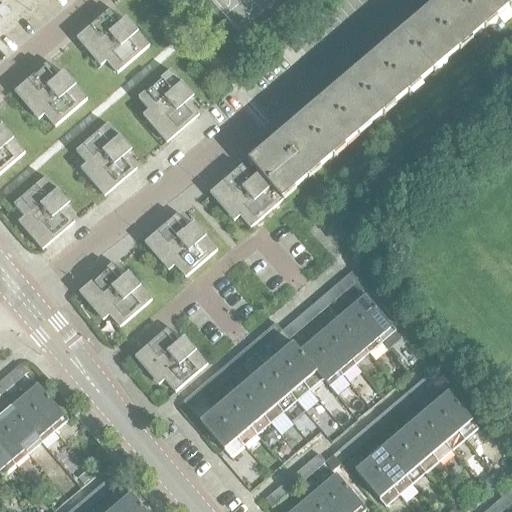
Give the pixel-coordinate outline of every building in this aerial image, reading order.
[(510,7),(511,6),(511,4),(511,0),(438,0),(248,162),(259,175),(283,200),(307,180),(308,181),(309,180),(308,179),(332,158),(333,159),(334,159),(333,157),(357,137),(359,138),(360,137),(358,136),(383,115),(384,117),(385,116),(384,114),(408,94),(409,95),(410,94),(409,93),(433,72),(434,74),(436,72),(434,71),(459,50),(460,52),(461,51),(460,50),(484,29),(485,30),(486,29),(485,28),(509,8),(510,9),(511,8),(510,7)] [(11,12),(4,5),(0,8),(0,14),(3,19),(11,12)] [(120,26),(109,13),(77,41),(101,69),(107,63),(118,75),(150,48),(126,21),(120,26)] [(58,79),(47,67),(15,94),(39,122),(45,116),(56,129),(88,101),(64,74),(58,79)] [(149,112),(148,113),(143,117),(167,145),(199,118),(188,105),(194,99),(171,72),(139,99),(149,112)] [(81,170),(105,198),(137,171),(126,158),(132,153),(109,125),(77,153),(87,165),(81,170)] [(0,129),(0,176),(25,155),(2,127),(0,129)] [(283,200),(259,175),(253,181),(242,168),(210,195),(234,223),(240,218),(250,230),(284,201),(283,200)] [(14,206),(25,218),(18,224),(42,252),(75,224),(63,211),(70,206),(46,179),(14,206)] [(168,272),(174,267),(185,279),(217,252),(193,224),(187,230),(176,217),(144,244),(168,272)] [(122,280),(111,267),(79,295),(103,323),(109,317),(120,330),(152,302),(128,275),(122,280)] [(348,277),(335,288),(342,297),(355,285),(348,277)] [(335,288),(321,300),(328,308),(342,297),(335,288)] [(351,308),(382,344),(395,333),(365,297),(351,308)] [(321,300),(308,311),(315,319),(328,308),(321,300)] [(351,308),(338,319),(369,355),(382,344),(351,308)] [(308,311),(295,322),(302,330),(315,319),(308,311)] [(369,355),(338,319),(325,331),(355,366),(369,355)] [(295,322),(282,333),(289,341),(302,330),(295,322)] [(275,325),(262,336),(269,344),(282,333),(275,325)] [(355,366),(325,331),(312,342),(342,378),(355,366)] [(175,394),(207,367),(184,339),(178,345),(167,332),(134,359),(158,387),(165,382),(175,394)] [(269,344),(262,336),(249,347),(256,355),(269,344)] [(312,342),(299,353),(329,389),(342,378),(312,342)] [(329,389),(299,353),(292,345),(279,356),(310,392),(322,382),(328,389),(329,389)] [(249,347),(236,358),(242,367),(256,355),(249,347)] [(279,356),(266,367),(296,403),(310,392),(279,356)] [(236,358),(222,370),(229,378),(242,367),(236,358)] [(20,366),(7,378),(13,385),(27,374),(20,366)] [(266,367),(253,379),(283,414),(296,403),(266,367)] [(222,370),(209,381),(216,389),(220,386),(229,378),(222,370)] [(429,374),(416,385),(423,393),(436,382),(429,374)] [(7,378),(0,383),(0,396),(0,397),(13,385),(7,378)] [(229,378),(220,386),(228,395),(237,387),(229,378)] [(253,379),(239,390),(270,426),(283,414),(253,379)] [(209,381),(196,392),(203,400),(216,389),(209,381)] [(416,385),(403,396),(410,404),(423,393),(416,385)] [(37,386),(24,398),(54,434),(67,422),(37,386)] [(239,390),(226,401),(257,437),(270,426),(239,390)] [(203,400),(196,392),(183,403),(190,411),(203,400)] [(433,405),(464,441),(477,429),(447,393),(433,405)] [(410,404),(403,396),(390,407),(397,415),(410,404)] [(24,398),(10,409),(41,445),(54,434),(24,398)] [(257,437),(226,401),(213,412),(244,448),(257,437)] [(464,441),(433,405),(420,416),(450,452),(464,441)] [(390,407),(377,418),(383,426),(397,415),(390,407)] [(41,445),(10,409),(0,417),(0,423),(28,456),(41,445)] [(244,448),(213,412),(200,423),(230,459),(244,448)] [(420,416),(407,427),(437,463),(450,452),(420,416)] [(383,426),(377,418),(363,430),(370,438),(383,426)] [(28,456),(0,423),(0,449),(14,467),(28,456)] [(407,427),(394,438),(424,474),(437,463),(407,427)] [(370,438),(363,430),(350,441),(357,449),(370,438)] [(394,438),(380,450),(411,486),(424,474),(394,438)] [(357,449),(350,441),(337,452),(338,454),(344,460),(357,449)] [(14,467),(0,449),(0,476),(1,478),(14,467)] [(380,450),(367,461),(398,497),(411,486),(380,450)] [(311,474),(324,463),(318,455),(305,466),(311,474)] [(331,457),(324,463),(335,475),(336,476),(342,470),(331,457)] [(398,497),(367,461),(354,472),(384,508),(398,497)] [(305,466),(291,477),(298,485),(311,474),(305,466)] [(357,487),(344,472),(337,478),(350,493),(357,487)] [(83,486),(91,480),(85,473),(78,480),(83,486)] [(112,477),(100,487),(106,495),(120,483),(113,475),(112,477)] [(321,486),(343,511),(363,511),(365,511),(350,493),(337,478),(336,476),(335,475),(321,486)] [(298,485),(291,477),(278,489),(285,497),(298,485)] [(343,511),(321,486),(308,497),(320,511),(343,511)] [(106,495),(100,487),(86,498),(93,506),(106,495)] [(285,497),(278,489),(265,500),(271,508),(285,497)] [(511,498),(508,493),(495,504),(501,511),(511,502),(511,498)] [(117,507),(120,511),(144,511),(130,495),(117,507)] [(320,511),(308,497),(295,509),(297,511),(320,511)] [(85,511),(93,506),(86,498),(73,509),(75,511),(85,511)]
